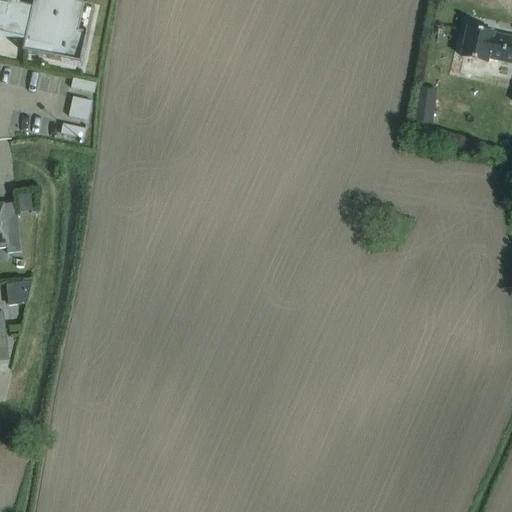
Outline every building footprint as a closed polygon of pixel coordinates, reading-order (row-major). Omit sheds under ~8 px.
[(0,0),(0,37),(26,43),(23,54),(82,67),(96,9),(54,0),(36,0),(34,11),(21,8),(22,0),(0,0)] [(468,28),(463,48),(461,58),(487,64),(488,60),(511,65),(511,39),(494,35),(494,34),(468,28)] [(95,94),(97,84),(74,79),(72,89),(95,94)] [(93,103),(74,98),(69,118),(89,122),(93,103)] [(417,101),(414,125),(432,127),(434,103),(417,101)] [(63,125),(61,135),(85,140),(87,130),(63,125)] [(0,207),(0,249),(7,249),(7,254),(21,253),(18,228),(5,229),(3,209),(4,209),(4,208),(0,207)]
